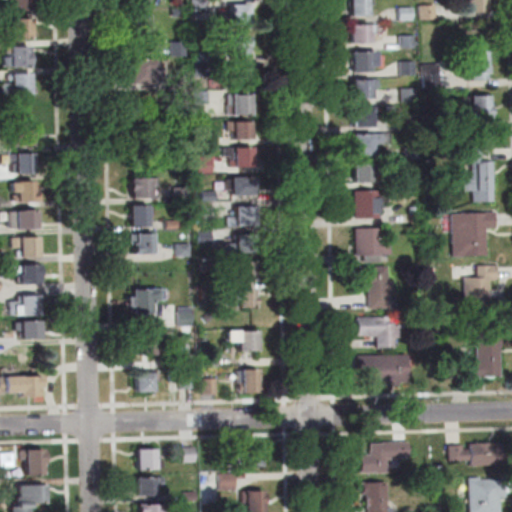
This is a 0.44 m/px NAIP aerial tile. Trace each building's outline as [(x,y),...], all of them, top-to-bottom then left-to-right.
[(31,0),(31,12),(7,13),(7,4),(13,4),(12,0),(31,0)] [(130,0),(147,0),(147,9),(130,9),(130,0)] [(193,0),(209,0),(209,13),(193,14),(193,0)] [(374,0),(374,6),(369,7),(370,17),(351,18),(351,0),(374,0)] [(459,0),(487,0),(487,14),(468,15),(467,6),(460,7),(459,0)] [(232,6),(250,5),(250,25),(232,25),(232,23),(226,23),(226,16),(232,15),(232,6)] [(435,20),(420,21),(419,7),(435,7),(435,20)] [(413,21),(399,22),(399,9),(413,8),(413,21)] [(184,17),(172,17),(172,10),(184,9),(184,17)] [(148,37),(131,37),(130,17),(148,16),(148,37)] [(11,41),(11,39),(6,39),(6,31),(11,31),(11,21),(31,20),(32,40),(11,41)] [(351,27),(376,26),(377,35),(374,35),(374,45),(352,45),(351,27)] [(399,37),(414,37),(414,49),(400,50),(399,37)] [(250,38),(250,49),(247,49),(247,58),(231,58),(230,38),(250,38)] [(186,57),(171,57),(171,43),(185,43),(186,57)] [(5,68),(5,58),(11,58),(11,48),(30,48),(30,68),(5,68)] [(207,63),(194,63),(194,51),(206,51),(207,63)] [(378,68),(371,68),(371,74),(354,75),(354,54),(377,53),(378,68)] [(458,79),(458,55),(488,54),(488,75),(488,81),(463,82),(463,79),(458,79)] [(132,86),(131,62),(156,61),(156,70),(161,70),(162,83),(152,83),(152,85),(132,86)] [(414,62),(414,76),(400,76),(400,62),(414,62)] [(194,78),(194,65),(208,64),(208,77),(194,78)] [(423,89),(423,66),(438,65),(439,88),(423,89)] [(228,71),(251,70),(251,88),(229,89),(228,71)] [(3,95),(3,84),(9,84),(9,75),(33,75),(33,95),(3,95)] [(172,77),(185,77),(185,88),(172,89),(172,77)] [(353,83),(379,82),(379,90),(372,90),(372,101),(354,101),(353,83)] [(400,90),(417,90),(417,104),(401,104),(400,90)] [(208,105),(194,105),(194,91),(208,91),(208,105)] [(145,120),(145,94),(124,94),(124,120),(145,120)] [(228,116),(227,97),(252,96),(252,116),(228,116)] [(471,98),(490,98),(491,121),(471,121),(471,98)] [(377,117),(373,117),(373,129),(355,130),(354,109),(377,108),(377,117)] [(419,130),(400,131),(400,116),(418,115),(419,130)] [(452,130),(438,131),(438,117),(451,116),(452,130)] [(227,132),(227,123),(252,123),(252,141),(233,141),(233,132),(227,132)] [(35,149),(11,149),(11,128),(34,128),(35,149)] [(211,132),(211,147),(196,147),(196,132),(211,132)] [(383,145),(373,145),(374,158),(354,158),(353,136),(382,135),(383,145)] [(463,149),(480,148),(481,163),(492,163),(493,202),(472,203),(472,192),(465,192),(465,182),(472,181),(471,164),(463,164),(463,149)] [(230,169),(230,157),(223,158),(223,149),(252,149),(252,168),(230,169)] [(404,160),(404,150),(419,149),(419,160),(404,160)] [(17,176),(17,163),(9,163),(9,155),(34,154),(35,175),(17,176)] [(198,158),(212,158),(213,174),(198,174),(198,158)] [(378,175),(375,175),(375,183),(354,184),(354,166),(377,165),(378,175)] [(418,184),(405,184),(405,174),(418,173),(418,184)] [(156,179),(157,189),(151,189),(152,200),(132,200),(132,179),(156,179)] [(255,191),(252,191),(253,197),(232,197),(231,180),(255,179),(255,191)] [(38,204),(18,204),(18,203),(13,203),(12,184),(37,183),(38,204)] [(189,203),(175,203),(174,189),(189,188),(189,203)] [(354,192),(387,191),(388,203),(378,204),(379,218),(355,219),(354,192)] [(216,203),(202,203),(201,193),(215,193),(216,203)] [(212,217),(197,218),(197,204),(212,204),(212,217)] [(131,208),(149,207),(149,228),(132,229),(131,208)] [(236,209),(255,208),(256,228),(227,228),(227,219),(236,219),(236,209)] [(18,232),(18,229),(9,230),(9,212),(39,212),(39,231),(18,232)] [(450,216),(495,214),(495,229),(485,229),(486,257),(452,258),(450,216)] [(167,221),(180,221),(180,230),(167,230),(167,221)] [(354,230),(382,229),(382,241),(390,240),(391,256),(355,257),(354,230)] [(198,231),(211,231),(211,246),(198,246),(198,231)] [(153,234),(154,256),(134,256),(134,246),(132,246),(131,235),(153,234)] [(225,255),(225,245),(236,245),(236,235),(255,235),(255,254),(225,255)] [(21,259),(21,249),(12,249),(11,239),(39,238),(40,259),(21,259)] [(176,258),(176,245),(190,245),(190,257),(176,258)] [(199,259),(213,259),(213,273),(199,273),(199,259)] [(236,282),(236,263),(254,263),(255,281),(236,282)] [(19,287),(19,276),(11,277),(11,267),(39,266),(39,286),(19,287)] [(463,303),(463,280),(477,279),(476,267),(495,266),(496,281),(488,282),(489,315),(472,316),(471,303),(463,303)] [(355,288),(355,269),(387,268),(387,282),(393,281),(393,295),(388,295),(388,310),(369,311),(368,287),(355,288)] [(216,300),(201,301),(200,287),(216,287),(216,300)] [(164,290),(164,301),(159,301),(159,302),(154,302),(154,305),(152,305),(152,316),(134,316),(134,309),(128,309),(128,300),(134,300),(133,291),(164,290)] [(255,291),(256,308),(231,309),(231,302),(235,302),(234,291),(255,291)] [(40,317),(14,318),(14,317),(10,317),(9,303),(18,303),(18,297),(40,296),(40,317)] [(191,308),(191,327),(179,327),(178,309),(191,308)] [(357,319),(389,318),(389,325),(400,325),(400,338),(394,338),(394,349),(377,349),(376,337),(357,337),(357,319)] [(21,342),(21,333),(15,333),(15,324),(40,324),(40,341),(21,342)] [(228,344),(228,333),(258,332),(258,353),(240,353),(240,344),(228,344)] [(455,381),(454,363),(476,363),(475,333),(499,332),(500,378),(479,378),(479,380),(455,381)] [(163,346),(157,346),(157,356),(135,357),(134,337),(163,337),(163,346)] [(202,366),(202,353),(217,352),(217,366),(202,366)] [(178,356),(192,356),(193,368),(179,369),(178,356)] [(357,378),(356,358),(407,356),(408,383),(399,384),(399,387),(366,388),(365,378),(357,378)] [(259,371),(259,394),(238,394),(237,371),(259,371)] [(154,392),(136,393),(136,374),(159,374),(159,383),(154,384),(154,392)] [(193,390),(180,390),(180,375),(193,375),(193,390)] [(0,378),(42,377),(43,389),(38,389),(38,398),(21,399),(21,395),(0,395),(0,378)] [(216,379),(217,395),(202,395),(202,380),(216,379)] [(370,446),(382,446),(382,445),(408,444),(408,459),(395,459),(395,461),(386,461),(386,467),(388,467),(388,474),(376,474),(360,474),(360,457),(370,457),(370,446)] [(469,467),(469,462),(448,462),(447,447),(461,447),(461,452),(468,451),(468,445),(502,444),(503,466),(469,467)] [(262,469),(246,470),(245,458),(236,459),(236,467),(228,467),(227,448),(236,448),(236,451),(261,451),(262,469)] [(182,449),(194,449),(195,463),(182,463),(182,449)] [(42,450),(19,451),(20,460),(26,460),(26,477),(43,476),(42,450)] [(139,452),(156,451),(156,471),(139,471),(139,452)] [(219,476),(234,475),(235,491),(220,491),(219,476)] [(139,479),(163,479),(163,487),(155,487),(156,498),(139,498),(139,479)] [(505,499),(499,499),(499,511),(468,511),(468,480),(479,479),(479,481),(505,480),(505,499)] [(386,484),(387,509),(391,509),(391,511),(367,511),(366,511),(365,496),(362,496),(362,484),(386,484)] [(17,487),(45,487),(46,505),(28,505),(29,511),(27,511),(10,511),(10,509),(18,509),(17,487)] [(183,493),(194,493),(195,500),(184,501),(183,493)] [(263,495),(263,511),(246,511),(246,495),(263,495)]
